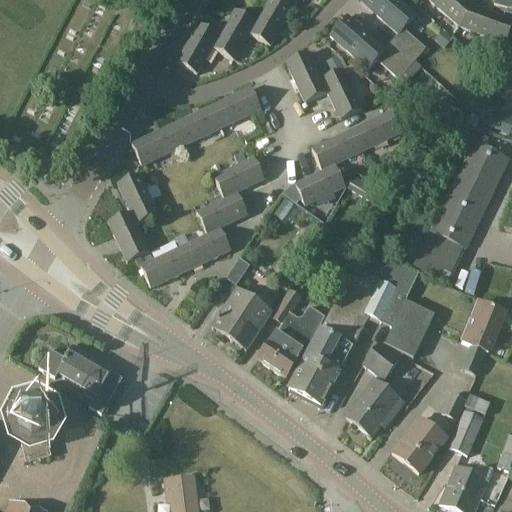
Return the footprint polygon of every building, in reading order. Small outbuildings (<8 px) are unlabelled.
[(270,0),(256,25),(255,24),(247,37),(269,50),(291,11),(271,0),(270,0)] [(271,0),(291,11),(297,0),(271,0)] [(391,45),(414,65),(425,52),(403,32),(416,18),(394,0),(362,0),(359,3),(398,37),(391,45)] [(460,0),(424,0),(458,30),(471,9),(460,0)] [(511,0),(494,0),(493,7),(511,12),(511,0)] [(511,23),(471,9),(458,30),(505,47),(511,26),(511,23)] [(235,13),(219,39),(211,51),(232,63),(247,37),(255,24),(235,13)] [(414,65),(391,45),(384,52),(346,19),(329,39),(368,73),(376,63),(398,83),(414,65)] [(211,51),(219,39),(198,27),(175,66),(196,78),(211,51)] [(442,33),(434,42),(443,51),(452,42),(442,33)] [(478,50),(471,58),(484,69),(491,61),(478,50)] [(326,96),(320,83),(306,55),(285,65),(304,106),(326,96)] [(336,60),(326,65),(332,77),(341,73),(346,70),(341,60),(337,62),(336,60)] [(346,70),(341,73),(345,79),(357,74),(350,68),(346,70)] [(320,83),(326,96),(339,123),(361,113),(345,79),(341,73),(332,77),(320,83)] [(250,91),(210,110),(220,131),(260,112),(250,91)] [(511,106),(494,98),(472,144),(510,163),(511,157),(511,106)] [(210,110),(170,129),(180,150),(220,131),(210,110)] [(350,134),(361,155),(401,136),(390,114),(350,134)] [(412,125),(406,131),(417,141),(421,133),(412,125)] [(180,150),(170,129),(130,148),(140,169),(180,150)] [(361,155),(350,134),(310,153),(321,175),(334,168),(361,155)] [(466,253),(510,163),(472,144),(428,235),(466,253)] [(108,183),(123,157),(110,150),(96,176),(108,183)] [(242,156),(233,160),(237,169),(246,165),(242,156)] [(223,203),(235,196),(263,182),(253,161),(246,165),(237,169),(212,181),(223,203)] [(334,168),(321,175),(293,188),(304,209),(344,190),(334,168)] [(129,214),(135,228),(157,217),(138,177),(116,187),(129,214)] [(379,193),(356,180),(348,193),(372,206),(379,193)] [(235,196),(223,203),(195,216),(206,238),(219,231),(246,218),(235,196)] [(135,228),(129,214),(107,225),(126,266),(148,255),(135,228)] [(219,231),(206,238),(179,251),(189,272),(229,253),(219,231)] [(450,286),(466,253),(428,235),(412,268),(450,286)] [(189,272),(179,251),(139,270),(150,291),(189,272)] [(333,307),(320,332),(287,393),(321,411),(339,376),(338,375),(367,320),(390,331),(404,304),(407,297),(418,276),(389,262),(384,270),(360,257),(353,271),(351,270),(332,306),(333,307)] [(286,270),(275,287),(287,295),(298,278),(296,277),(287,271),(286,270)] [(242,279),(232,272),(225,282),(235,289),(242,279)] [(245,355),(271,317),(236,293),(210,332),(245,355)] [(297,303),(288,297),(270,322),(279,328),(297,303)] [(404,304),(390,331),(391,331),(383,348),(412,362),(433,318),(404,304)] [(478,305),(461,345),(468,348),(486,356),(488,357),(505,316),(478,305)] [(266,349),(256,363),(283,382),(294,366),(293,365),(301,354),(306,358),(320,332),(318,331),(324,321),(308,310),(301,321),(296,322),(289,317),(275,337),(266,349)] [(72,348),(64,362),(49,353),(37,372),(54,382),(56,378),(87,395),(85,400),(91,403),(87,411),(100,418),(121,382),(109,375),(111,371),(72,348)] [(400,356),(383,348),(381,351),(398,364),(400,356)] [(486,356),(468,348),(459,372),(467,377),(475,380),(486,356)] [(398,364),(379,349),(362,370),(382,385),(398,364)] [(404,407),(374,384),(374,383),(345,421),(370,440),(379,427),(386,419),(391,423),(404,407)] [(455,424),(462,410),(465,404),(450,397),(440,417),(455,424)] [(464,411),(463,415),(482,423),(484,419),(489,408),(468,399),(463,410),(464,411)] [(50,409),(35,400),(19,405),(9,421),(14,437),(22,442),(20,447),(25,465),(50,458),(45,441),(55,425),(50,409)] [(463,415),(458,426),(447,452),(467,460),(482,423),(463,415)] [(445,443),(418,421),(390,456),(418,478),(445,443)] [(511,460),(511,439),(506,437),(495,469),(508,473),(511,460)] [(483,468),(478,479),(451,467),(434,507),(447,511),(475,511),(486,485),(492,472),(483,468)] [(170,511),(196,511),(192,479),(163,483),(165,496),(165,501),(169,500),(170,511)] [(31,511),(8,503),(5,511),(31,511)]
